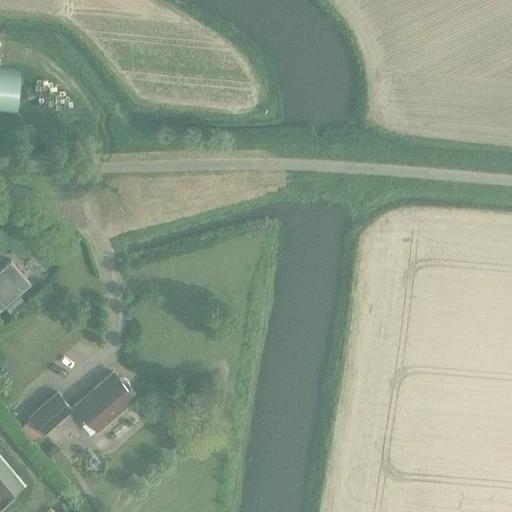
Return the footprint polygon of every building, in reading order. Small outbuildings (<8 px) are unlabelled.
[(22,70),(0,68),(0,111),(18,113),(22,70)] [(11,260),(0,269),(0,309),(31,283),(11,260)] [(77,405),(90,419),(82,425),(90,434),(98,428),(99,429),(136,397),(131,390),(131,385),(129,381),(125,379),(120,379),(115,372),(77,405)] [(31,416),(32,417),(22,426),(34,440),(44,432),(45,433),(73,409),(59,393),(31,416)] [(54,446),(47,451),(55,460),(62,454),(54,446)] [(0,508),(26,485),(0,456),(0,508)]
